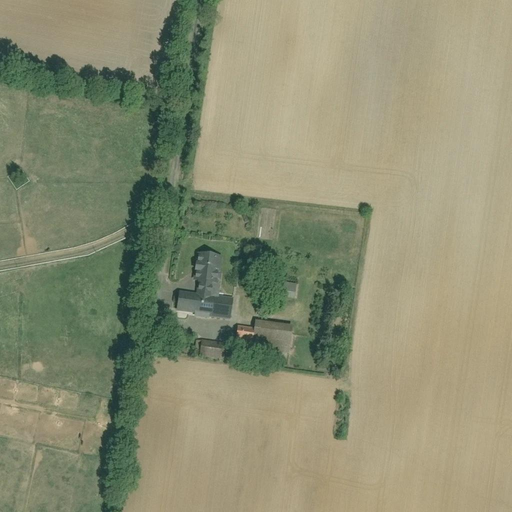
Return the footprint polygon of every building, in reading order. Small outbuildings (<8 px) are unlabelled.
[(197,282),(196,296),(217,298),(222,256),(196,254),(193,282),(197,282)] [(296,283),(274,281),(273,293),(294,295),(296,283)] [(196,296),(180,294),(177,314),(231,319),(233,299),(217,298),(196,296)] [(292,327),(254,323),(253,329),(252,343),(250,360),(288,364),(292,327)] [(253,329),(237,327),(236,341),(252,343),(253,329)] [(227,339),(192,335),(190,354),(225,358),(227,339)]
